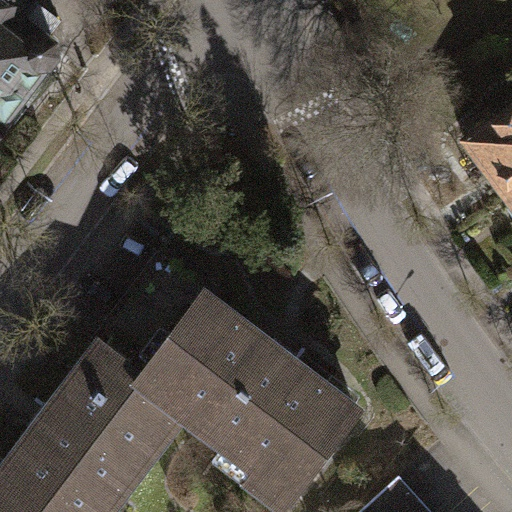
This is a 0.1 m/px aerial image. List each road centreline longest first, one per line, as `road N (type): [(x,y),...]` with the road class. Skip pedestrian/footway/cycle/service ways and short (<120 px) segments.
road 1 (residential): [(511,419),(375,226),(249,0)]
road 2 (residential): [(220,0),(0,289)]
